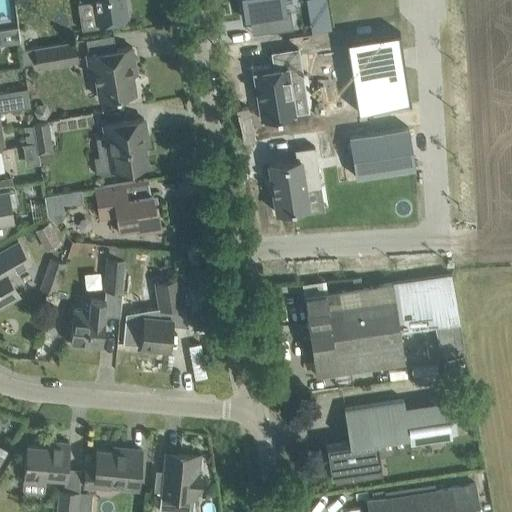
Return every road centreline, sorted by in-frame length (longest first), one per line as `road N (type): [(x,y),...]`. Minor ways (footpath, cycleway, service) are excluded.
road 1 (residential): [(422,26),(438,227),(229,248)]
road 2 (residential): [(258,414),(0,383)]
road 3 (residential): [(229,248),(190,0)]
road 4 (residential): [(258,414),(229,248)]
